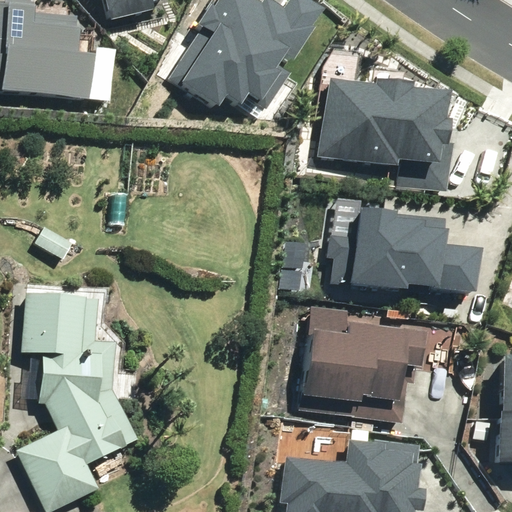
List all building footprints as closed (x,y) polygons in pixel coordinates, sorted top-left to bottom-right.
[(101,0),(107,23),(148,14),(146,7),(171,2),(170,0),(101,0)] [(259,11),(244,0),(214,0),(192,31),(195,33),(158,84),(207,120),(221,101),(237,113),(247,99),(263,111),(286,80),(273,70),(279,62),(287,68),(322,20),(295,0),(284,0),(278,8),(267,0),(259,11)] [(0,97),(84,103),(87,62),(72,61),(75,20),(30,17),(31,3),(1,1),(1,7),(0,6),(0,97)] [(389,188),(436,193),(442,130),(429,129),(431,101),(325,91),(319,161),(390,168),(389,188)] [(440,250),(443,223),(357,213),(353,239),(332,236),(329,259),(336,260),(332,285),(401,294),(401,289),(471,297),(476,254),(440,250)] [(29,248),(57,264),(66,248),(37,232),(29,248)] [(21,477),(37,511),(56,511),(91,496),(79,471),(130,448),(104,393),(108,349),(87,347),(90,305),(20,299),(15,358),(35,359),(30,409),(43,410),(43,416),(52,436),(11,455),(21,477)] [(344,337),(308,334),(307,334),(301,402),(339,404),(338,421),(398,426),(403,369),(421,371),(424,333),(344,327),(344,337)] [(511,358),(502,358),(497,465),(511,465),(511,358)] [(135,452),(144,466),(157,457),(149,443),(135,452)] [(419,511),(421,498),(413,497),(419,449),(372,443),(371,449),(345,445),(342,469),(283,461),(276,508),(284,510),(283,511),(419,511)]
